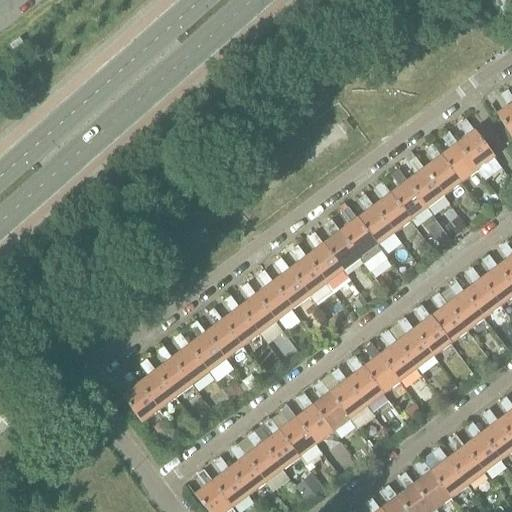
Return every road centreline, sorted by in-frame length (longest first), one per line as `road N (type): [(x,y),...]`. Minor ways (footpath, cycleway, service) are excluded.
road 1 (residential): [(511,60),(90,382),(92,408),(156,489)]
road 2 (residential): [(511,222),(156,489)]
road 3 (primary): [(0,224),(254,0)]
road 4 (primary): [(203,0),(0,177)]
road 5 (residential): [(511,374),(323,511)]
